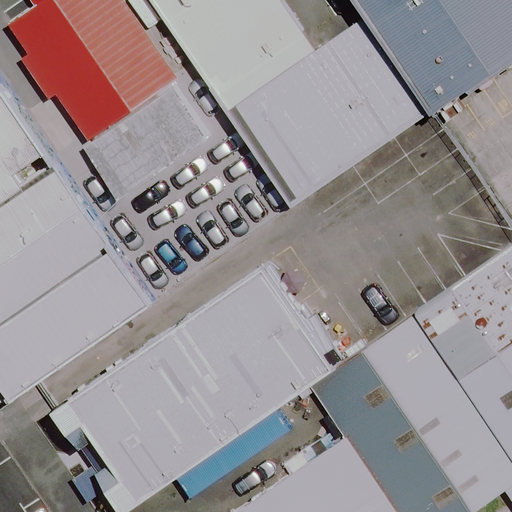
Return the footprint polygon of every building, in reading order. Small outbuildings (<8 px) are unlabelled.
[(102,0),(25,0),(0,17),(0,40),(104,194),(194,134),(102,0)] [(285,0),(152,0),(291,208),(425,121),(359,21),(318,48),(285,0)] [(511,0),(360,0),(368,12),(434,111),(511,60),(511,0)] [(0,109),(0,402),(136,312),(0,109)] [(511,253),(508,248),(395,323),(502,484),(511,499),(511,253)] [(109,485),(86,501),(93,511),(109,511),(124,503),(288,394),(323,371),(252,263),(50,397),(21,416),(37,440),(66,421),(109,485)] [(327,452),(366,511),(458,511),(502,484),(395,323),(323,371),(288,394),(327,452)] [(366,511),(327,452),(236,511),(366,511)]
